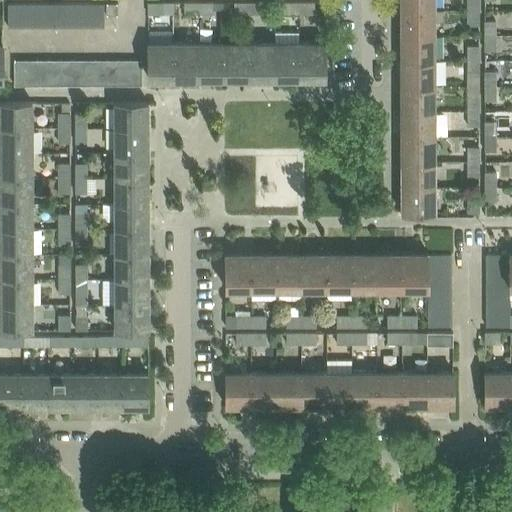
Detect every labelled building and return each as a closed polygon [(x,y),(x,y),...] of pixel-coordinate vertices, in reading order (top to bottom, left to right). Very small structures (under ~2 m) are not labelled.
[(400,0),(401,9),(435,9),(434,0),(400,0)] [(478,0),(467,0),(467,10),(479,10),(478,0)] [(149,1),(149,13),(163,13),(163,1),(149,1)] [(184,13),(200,13),(200,1),(184,1),(184,13)] [(200,1),(200,13),(215,13),(215,1),(200,1)] [(235,13),(250,13),(250,1),(235,1),(235,13)] [(250,1),(250,13),(265,13),(265,1),(250,1)] [(285,13),(300,13),(300,1),(285,1),(285,13)] [(300,1),(300,13),(315,13),(315,1),(300,1)] [(118,2),(106,2),(106,14),(118,14),(118,2)] [(20,26),(20,3),(7,3),(7,26),(20,26)] [(32,3),(20,3),(20,26),(32,26),(32,3)] [(44,3),(32,3),(32,26),(44,26),(44,3)] [(56,3),(44,3),(44,26),(56,26),(56,3)] [(69,3),(56,3),(56,26),(69,25),(69,3)] [(81,3),(69,3),(69,25),(81,25),(81,3)] [(93,3),(81,3),(81,25),(93,25),(93,3)] [(105,3),(93,3),(93,25),(105,25),(105,3)] [(401,9),(401,34),(435,34),(435,21),(444,21),(444,9),(435,9),(401,9)] [(479,10),(467,10),(467,25),(479,25),(479,10)] [(485,20),(485,35),(496,35),(496,21),(496,20),(485,20)] [(401,34),(401,60),(435,59),(435,34),(401,34)] [(496,35),(485,35),(485,50),(496,50),(496,35)] [(175,76),(175,41),(149,41),(149,76),(175,76)] [(200,41),(175,41),(175,76),(200,76),(200,41)] [(225,41),(200,41),(200,76),(225,76),(225,41)] [(250,41),(225,41),(225,76),(250,76),(250,41)] [(275,41),(250,41),(250,76),(275,76),(275,41)] [(300,41),(275,41),(275,76),(300,76),(300,41)] [(326,41),(300,41),(300,76),(326,76),(326,41)] [(479,45),(467,45),(467,60),(479,60),(479,45)] [(142,58),(131,58),(131,84),(143,84),(142,58)] [(26,85),(26,59),(14,59),(14,85),(26,85)] [(26,59),(26,85),(38,85),(38,59),(26,59)] [(38,59),(38,85),(49,85),(49,59),(38,59)] [(49,59),(49,85),(61,85),(61,60),(49,59)] [(61,60),(61,85),(73,85),(73,59),(61,60)] [(73,59),(73,85),(84,85),(84,60),(73,59)] [(401,60),(401,85),(435,85),(435,59),(401,60)] [(84,60),(84,85),(96,85),(96,60),(84,60)] [(96,60),(96,85),(107,85),(107,60),(96,60)] [(107,60),(107,85),(119,85),(119,60),(107,60)] [(119,60),(119,85),(131,85),(131,60),(119,60)] [(479,60),(467,60),(467,75),(479,75),(479,60)] [(496,70),(485,71),(485,85),(496,85),(496,70)] [(401,85),(401,110),(435,110),(435,85),(401,85)] [(496,85),(485,85),(485,100),(496,100),(496,85)] [(479,96),(468,96),(468,111),(479,110),(479,96)] [(0,101),(0,127),(33,127),(33,101),(0,101)] [(115,101),(115,127),(149,127),(149,101),(115,101)] [(401,110),(401,135),(435,135),(435,110),(401,110)] [(479,110),(468,111),(468,125),(479,125),(479,110)] [(60,112),(60,127),(71,127),(71,112),(60,112)] [(87,112),(75,112),(75,127),(87,127),(87,112)] [(496,121),(485,121),(485,135),(496,135),(496,129),(496,121)] [(0,127),(0,152),(33,152),(33,127),(0,127)] [(71,127),(60,127),(60,142),(71,142),(71,127)] [(87,127),(75,127),(75,142),(87,142),(87,127)] [(115,127),(115,152),(149,152),(149,127),(115,127)] [(401,135),(401,160),(435,160),(435,135),(401,135)] [(496,135),(485,135),(485,151),(496,151),(496,135)] [(479,146),(468,146),(468,161),(479,161),(479,146)] [(0,152),(0,177),(33,177),(33,152),(0,152)] [(115,152),(115,177),(149,177),(149,152),(115,152)] [(401,160),(401,185),(435,185),(435,160),(401,160)] [(468,161),(468,176),(479,176),(479,161),(468,161)] [(70,163),(58,163),(58,178),(70,178),(70,163)] [(87,163),(75,163),(75,178),(87,178),(87,163)] [(485,171),(485,187),(496,187),(496,171),(485,171)] [(0,177),(0,202),(33,203),(33,177),(0,177)] [(115,177),(115,202),(149,202),(149,177),(115,177)] [(70,178),(58,178),(58,193),(70,193),(70,178)] [(87,178),(75,178),(76,193),(87,193),(87,178)] [(435,185),(401,185),(401,211),(435,211),(435,185)] [(485,187),(485,202),(496,202),(496,187),(485,187)] [(479,196),(468,196),(468,212),(479,212),(479,196)] [(0,202),(0,227),(33,228),(33,203),(0,202)] [(115,202),(115,228),(149,228),(149,202),(115,202)] [(70,213),(59,213),(59,228),(70,228),(70,213)] [(88,213),(76,213),(76,228),(88,228),(88,213)] [(0,227),(0,252),(34,253),(33,228),(0,227)] [(70,228),(59,228),(59,243),(70,243),(70,228)] [(88,228),(76,228),(76,243),(88,243),(88,228)] [(115,228),(115,253),(149,253),(149,228),(115,228)] [(377,286),(402,286),(402,250),(376,251),(377,286)] [(427,264),(427,252),(427,250),(402,250),(402,286),(427,286),(427,276),(427,264)] [(225,286),(251,286),(251,251),(225,251),(225,286)] [(251,286),(276,286),(276,251),(251,251),(251,286)] [(276,286),(301,286),(301,251),(276,251),(276,286)] [(301,286),(326,286),(326,251),(301,251),(301,286)] [(326,286),(351,286),(351,251),(326,251),(326,286)] [(351,286),(377,286),(376,251),(351,251),(351,286)] [(0,252),(0,278),(34,278),(34,253),(0,252)] [(427,252),(427,264),(451,264),(451,252),(427,252)] [(115,253),(115,278),(149,278),(149,253),(115,253)] [(485,253),(485,265),(510,265),(510,253),(485,253)] [(60,263),(60,278),(71,278),(71,263),(60,263)] [(76,263),(76,278),(87,278),(87,263),(76,263)] [(427,264),(427,276),(451,276),(451,264),(427,264)] [(485,265),(486,277),(510,277),(510,265),(485,265)] [(427,276),(427,286),(427,289),(451,288),(451,276),(427,276)] [(486,277),(486,289),(510,289),(510,286),(510,277),(486,277)] [(0,278),(0,303),(34,303),(34,278),(0,278)] [(70,278),(59,278),(59,293),(70,293),(70,278)] [(76,278),(75,293),(88,293),(87,278),(76,278)] [(115,278),(115,303),(149,303),(149,278),(115,278)] [(427,289),(427,301),(451,301),(451,288),(427,289)] [(486,289),(486,301),(510,301),(510,289),(486,289)] [(427,301),(427,313),(451,313),(451,301),(427,301)] [(486,301),(486,313),(510,313),(510,301),(486,301)] [(34,303),(0,303),(0,328),(34,329),(34,303)] [(149,303),(115,303),(115,329),(149,329),(149,303)] [(58,313),(58,329),(70,329),(70,313),(58,313)] [(75,313),(75,329),(88,329),(88,313),(75,313)] [(451,313),(427,313),(427,325),(451,325),(451,313)] [(510,313),(486,313),(486,325),(510,325),(510,313)] [(236,325),(251,325),(251,314),(236,314),(236,325)] [(251,314),(251,325),(266,325),(266,314),(251,314)] [(286,325),(301,325),(301,314),(286,314),(286,325)] [(301,314),(301,325),(316,325),(316,314),(301,314)] [(337,325),(352,325),(352,314),(337,314),(337,325)] [(352,314),(352,325),(366,325),(367,314),(352,314)] [(387,325),(402,325),(402,314),(387,314),(387,325)] [(402,314),(402,325),(417,325),(417,314),(402,314)] [(301,342),(301,331),(286,332),(286,342),(301,342)] [(316,331),(301,331),(301,342),(316,342),(316,331)] [(352,342),(352,331),(337,331),(337,342),(352,342)] [(367,331),(352,331),(352,342),(367,342),(367,331)] [(402,342),(402,331),(387,331),(387,342),(402,342)] [(417,331),(402,331),(402,342),(417,342),(417,331)] [(427,344),(453,344),(453,331),(427,331),(427,344)] [(485,331),(485,342),(500,342),(500,331),(485,331)] [(251,342),(251,332),(236,332),(236,342),(251,342)] [(266,332),(251,332),(251,342),(266,342),(266,332)] [(0,334),(0,344),(15,344),(15,335),(0,334)] [(81,345),(99,345),(99,335),(81,335),(81,345)] [(99,335),(99,345),(113,345),(113,335),(99,335)] [(134,344),(149,345),(149,335),(134,335),(134,344)] [(31,345),(49,345),(49,336),(31,336),(31,345)] [(49,336),(49,345),(64,345),(64,336),(49,336)] [(511,404),(511,369),(485,369),(485,404),(511,404)] [(251,404),(251,370),(225,370),(226,404),(251,404)] [(276,370),(251,370),(251,404),(276,404),(276,370)] [(302,370),(276,370),(276,404),(302,404),(302,370)] [(327,370),(302,370),(302,404),(327,404),(327,370)] [(352,370),(327,370),(327,404),(352,404),(352,370)] [(377,370),(352,370),(352,404),(377,404),(377,370)] [(402,370),(377,370),(377,404),(402,404),(402,370)] [(428,370),(402,370),(402,404),(428,403),(428,370)] [(453,370),(428,370),(428,403),(453,403),(453,370)] [(0,404),(24,404),(24,373),(0,373),(0,404)] [(49,373),(24,373),(24,404),(49,404),(49,373)] [(74,373),(49,373),(49,404),(74,404),(74,373)] [(99,373),(74,373),(74,404),(99,404),(99,373)] [(124,373),(99,373),(99,404),(124,404),(124,373)] [(149,373),(124,373),(124,404),(149,404),(149,373)]
